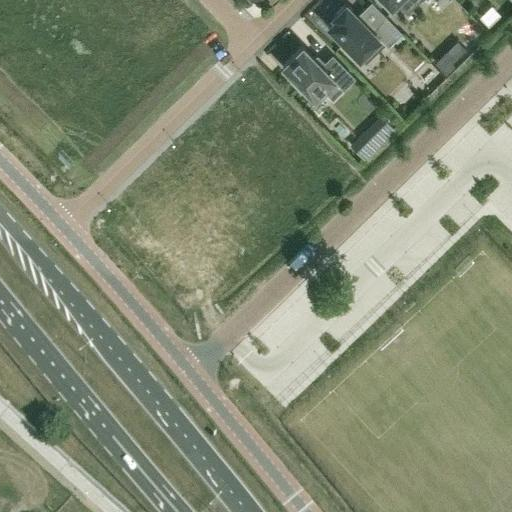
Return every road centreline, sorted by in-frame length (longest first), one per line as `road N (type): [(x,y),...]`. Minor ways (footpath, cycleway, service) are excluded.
road 1 (residential): [(193,369),(511,57)]
road 2 (primary): [(247,511),(0,220)]
road 3 (residential): [(64,227),(253,45)]
road 4 (primary): [(0,300),(161,493)]
road 5 (unclassified): [(193,369),(64,227)]
road 6 (unclassified): [(309,511),(193,369)]
